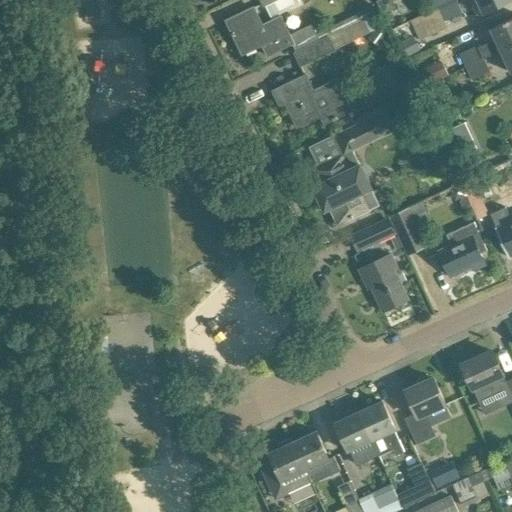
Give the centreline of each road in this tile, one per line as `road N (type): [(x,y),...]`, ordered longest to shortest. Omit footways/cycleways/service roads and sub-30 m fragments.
road 1 (residential): [(356,361),(172,0)]
road 2 (residential): [(356,361),(511,292)]
road 3 (residential): [(236,419),(263,398),(356,361)]
